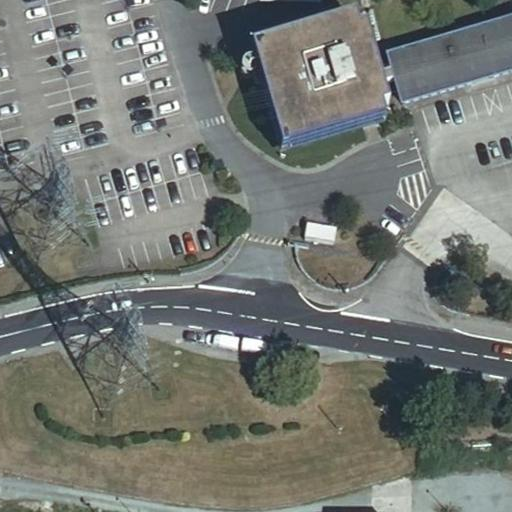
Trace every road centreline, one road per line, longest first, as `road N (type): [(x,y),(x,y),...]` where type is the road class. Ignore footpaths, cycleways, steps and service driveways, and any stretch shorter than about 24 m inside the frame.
road 1 (unclassified): [(0,334),(127,309),(197,305),(511,355)]
road 2 (unknown): [(0,250),(207,209)]
